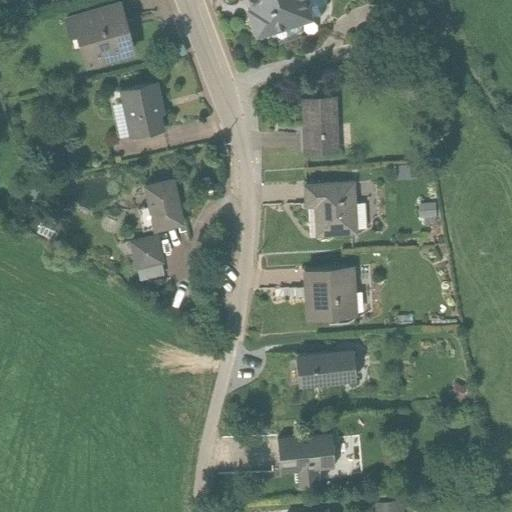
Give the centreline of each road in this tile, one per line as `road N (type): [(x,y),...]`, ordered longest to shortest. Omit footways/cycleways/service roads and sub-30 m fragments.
road 1 (unclassified): [(186,0),(239,140),(248,216),(198,511)]
road 2 (track): [(329,61),(449,42)]
